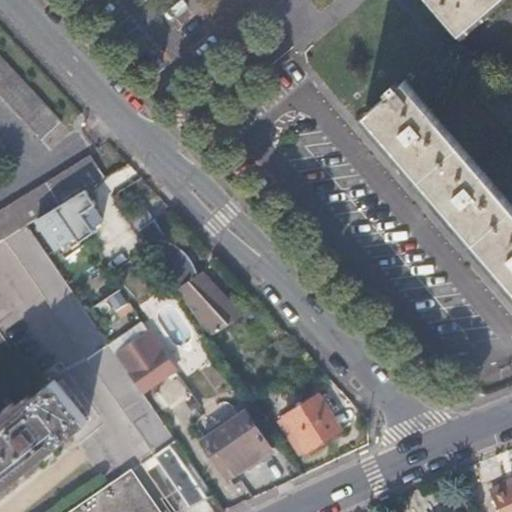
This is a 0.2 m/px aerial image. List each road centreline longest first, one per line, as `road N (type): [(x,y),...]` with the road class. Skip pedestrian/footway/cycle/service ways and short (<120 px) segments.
road 1 (residential): [(421,452),(396,408),(16,0)]
road 2 (unknown): [(9,284),(108,435)]
road 3 (residential): [(421,452),(292,511)]
road 4 (unknown): [(108,435),(12,511)]
